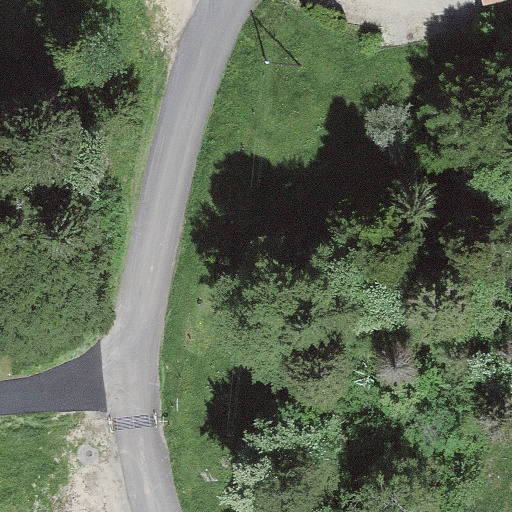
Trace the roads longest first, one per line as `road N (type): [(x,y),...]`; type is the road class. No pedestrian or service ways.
road 1 (residential): [(232,0),(167,184),(134,372)]
road 2 (residential): [(134,372),(139,440),(158,511)]
road 3 (residential): [(134,372),(0,396)]
